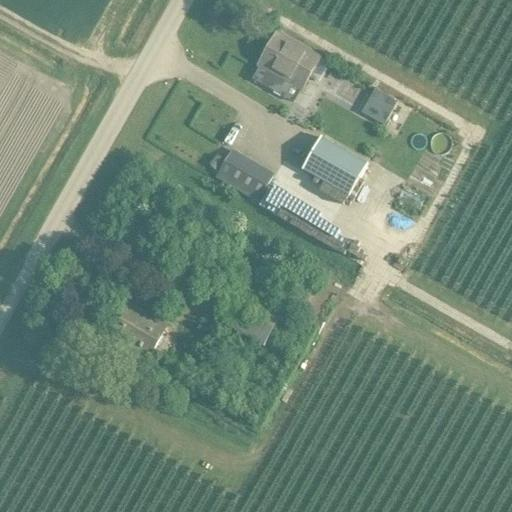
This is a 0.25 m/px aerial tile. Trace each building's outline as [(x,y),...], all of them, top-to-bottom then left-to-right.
[(300,90),(319,58),(276,34),(258,66),(300,90)] [(326,83),(340,91),(345,81),(331,74),(326,83)] [(347,98),(370,110),(379,93),(356,80),(347,98)] [(349,197),(368,164),(320,137),(301,171),(349,197)] [(216,178),(258,202),(272,177),(230,153),(216,178)] [(263,347),(282,314),(235,287),(216,320),(263,347)] [(147,359),(166,327),(123,302),(105,335),(147,359)]
